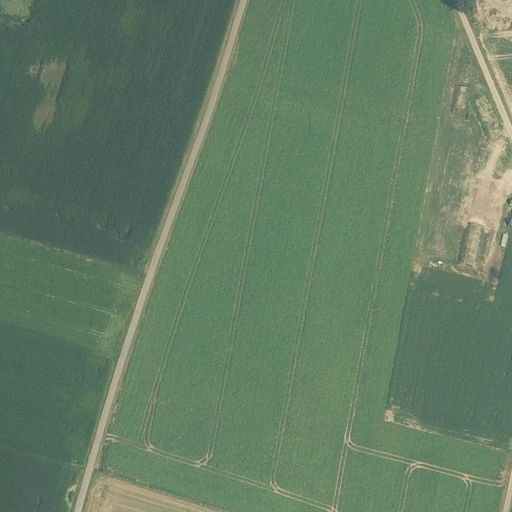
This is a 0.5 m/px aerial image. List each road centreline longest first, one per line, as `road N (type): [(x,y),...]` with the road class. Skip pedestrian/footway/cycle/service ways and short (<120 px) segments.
road 1 (unclassified): [(80,511),(247,0)]
road 2 (unclassified): [(511,143),(452,0)]
